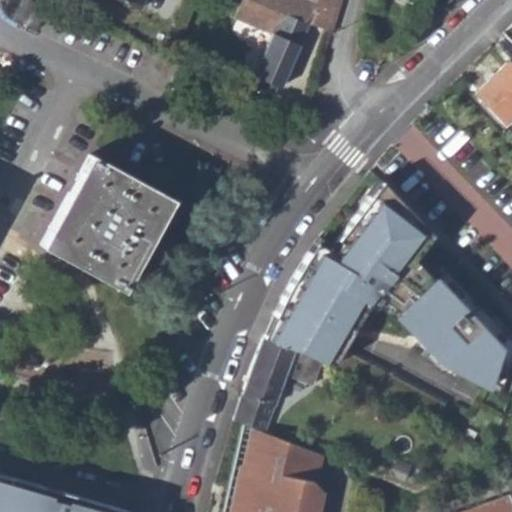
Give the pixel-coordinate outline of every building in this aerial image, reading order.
[(112,0),(135,9),(138,0),(112,0)] [(305,23),(330,30),(338,0),(239,0),(232,19),(268,33),(251,73),(278,85),(305,23)] [(475,93),(503,122),(511,113),(511,67),(506,61),(475,93)] [(39,243),(118,288),(168,199),(86,153),(39,243)] [(501,385),(511,351),(511,340),(442,266),(438,270),(408,246),(423,227),(382,185),(372,198),(369,195),(336,238),(340,241),(332,251),(313,240),(270,311),(260,335),(291,350),(319,364),(326,368),(338,349),(366,305),(373,309),(380,298),(413,327),(409,331),(438,362),(484,385),(487,379),(501,385)] [(261,432),(282,374),(310,386),(319,364),(291,350),(260,335),(230,419),(235,421),(251,428),(261,432)] [(444,404),(338,349),(326,368),(433,424),(444,404)] [(498,391),(501,385),(487,379),(484,385),(498,391)] [(313,483),(321,455),(261,432),(251,428),(242,468),(238,467),(227,511),(511,511),(511,500),(511,501),(508,497),(466,511),(314,511),(319,495),(313,483)] [(120,511),(121,509),(0,473),(0,511),(120,511)]
